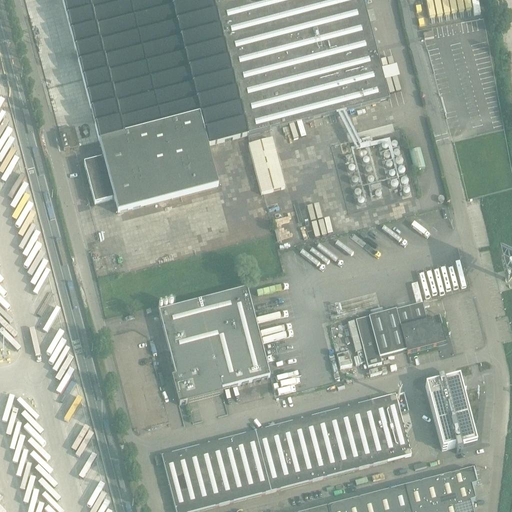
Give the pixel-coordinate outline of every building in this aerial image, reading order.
[(99,143),(240,106),(219,28),(212,0),(61,0),(81,72),(99,143)] [(212,0),(219,28),(240,106),(248,137),(248,138),(314,121),(316,128),(325,126),(323,118),(387,101),(388,102),(390,102),(362,0),(212,0)] [(64,91),(55,56),(53,49),(38,53),(49,96),(64,91)] [(240,106),(99,143),(104,159),(84,165),(94,206),(115,200),(118,214),(219,188),(208,148),(248,137),(240,106)] [(58,133),(63,152),(79,148),(74,129),(58,133)] [(273,141),(249,147),(262,196),(286,189),(273,141)] [(420,150),(409,153),(414,172),(425,169),(420,150)] [(187,404),(189,404),(222,395),(222,391),(270,379),(247,291),(159,314),(175,377),(172,378),(178,404),(179,404),(179,406),(187,404)] [(409,301),(397,304),(399,310),(410,307),(409,301)] [(427,323),(422,305),(356,323),(368,369),(382,366),(380,359),(406,353),(407,356),(444,346),(443,339),(445,337),(445,336),(446,335),(446,333),(445,332),(444,331),(443,331),(441,330),(439,320),(427,323)] [(438,384),(425,387),(442,452),(454,449),(456,455),(462,453),(461,449),(476,445),(463,392),(466,392),(466,391),(462,392),(459,379),(454,380),(453,377),(452,378),(453,381),(444,383),(443,380),(437,382),(438,384)] [(383,399),(372,402),(388,463),(411,457),(395,397),(383,400),(383,399)] [(365,469),(388,463),(372,402),(359,405),(359,406),(349,409),(365,469)] [(336,411),(325,414),(341,476),(365,469),(349,409),(337,412),(336,411)] [(318,482),(341,476),(325,414),(313,417),(313,418),(303,421),(318,482)] [(290,423),(279,426),(295,488),(318,482),(303,421),(290,424),(290,423)] [(272,494),(295,488),(279,426),(266,429),(266,430),(256,433),(272,494)] [(243,435),(231,438),(247,500),(272,494),(256,433),(243,436),(243,435)] [(225,506),(247,500),(231,438),(219,441),(220,443),(209,446),(225,506)] [(197,448),(185,451),(201,511),(225,506),(209,446),(197,449),(197,448)] [(173,455),(161,458),(175,511),(201,511),(185,451),(173,454),(173,455)] [(472,472),(451,477),(455,492),(476,486),(472,472)] [(458,507),(455,492),(451,477),(435,481),(443,511),(458,507)] [(426,511),(437,511),(443,511),(435,481),(420,485),(426,511)] [(410,511),(426,511),(420,485),(404,489),(410,511)] [(455,492),(458,507),(475,502),(471,488),(476,487),(476,486),(455,492)] [(393,511),(410,511),(404,489),(389,494),(393,511)] [(377,511),(393,511),(389,494),(373,498),(377,511)] [(360,511),(377,511),(373,498),(358,502),(360,511)] [(344,511),(360,511),(358,502),(342,506),(344,511)] [(443,511),(471,511),(470,504),(475,503),(475,502),(458,507),(443,511)]
